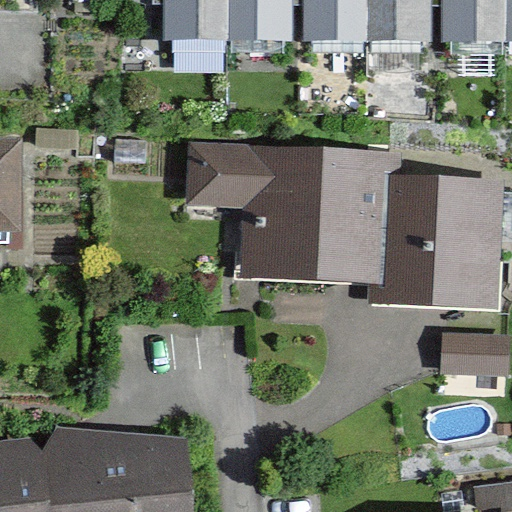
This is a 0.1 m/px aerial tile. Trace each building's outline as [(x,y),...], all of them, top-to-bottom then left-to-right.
[(228,37),(228,0),(167,0),(167,36),(228,37)] [(228,0),(228,37),(289,37),(289,0),(228,0)] [(367,0),(305,0),(305,37),(367,38),(367,0)] [(427,0),(367,0),(367,38),(428,38),(427,0)] [(444,0),(445,38),(506,38),(505,0),(444,0)] [(9,155),(0,155),(0,238),(7,238),(9,155)] [(225,197),(223,251),(253,253),(252,262),(382,268),(386,187),(388,187),(389,165),(200,156),(198,196),(225,197)] [(382,268),(381,288),(487,292),(492,193),(388,187),(386,187),(382,268)] [(511,373),(511,337),(452,336),(452,372),(511,373)] [(80,456),(75,474),(66,484),(40,489),(36,465),(24,453),(0,455),(0,511),(181,511),(174,446),(80,456)] [(511,511),(511,488),(477,494),(479,509),(504,505),(505,511),(511,511)]
